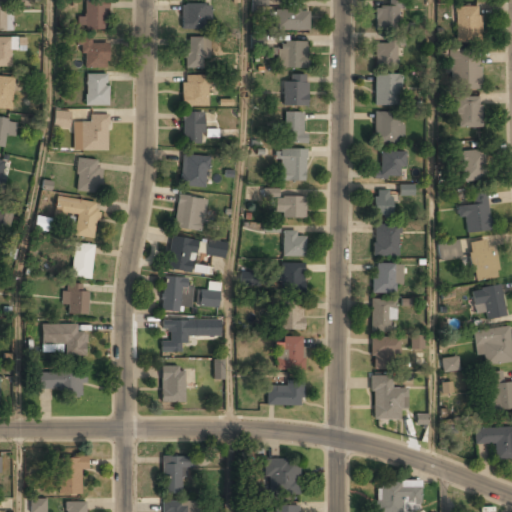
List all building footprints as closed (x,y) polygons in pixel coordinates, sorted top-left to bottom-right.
[(374,8),(374,30),(400,30),(400,0),(387,0),(387,8),(374,8)] [(107,30),(107,2),(84,2),(84,17),(77,17),(77,30),(107,30)] [(8,3),(0,3),(0,31),(8,31),(8,3)] [(209,5),(180,5),(180,31),(209,31),(209,5)] [(455,7),(455,43),(480,43),(480,7),(455,7)] [(272,32),(308,32),(308,12),(272,12),(272,32)] [(0,68),(11,68),(11,38),(0,38),(0,68)] [(107,44),(90,44),(90,38),(80,38),(80,69),(107,69),(107,44)] [(207,38),(182,38),(182,69),(207,69),(207,38)] [(305,69),(305,43),(276,43),(276,69),(305,69)] [(374,43),(374,67),(396,67),(396,43),(374,43)] [(479,89),(479,51),(450,51),(450,89),(479,89)] [(107,105),(107,74),(85,74),(84,105),(107,105)] [(305,106),(305,75),(283,75),(283,106),(305,106)] [(400,75),(373,75),(373,106),(400,106),(400,75)] [(12,78),(0,77),(0,109),(11,110),(12,78)] [(181,107),(206,107),(206,77),(181,77),(181,107)] [(480,98),(455,98),(455,129),(480,129),(480,98)] [(53,129),(68,128),(67,112),(52,113),(53,129)] [(303,144),(303,112),(283,112),(283,144),(303,144)] [(401,112),(373,112),(373,144),(401,144),(401,112)] [(200,145),(200,114),(181,114),(181,145),(200,145)] [(107,115),(88,115),(88,124),(71,124),(71,151),(107,151),(107,115)] [(0,147),(3,148),(4,137),(14,138),(15,120),(0,118),(0,147)] [(277,182),(305,182),(305,150),(277,150),(277,182)] [(484,181),(483,151),(457,152),(458,182),(484,181)] [(403,153),(378,153),(378,174),(403,174),(403,153)] [(180,187),(205,187),(205,157),(180,157),(180,187)] [(74,194),(99,194),(99,160),(74,160),(74,194)] [(413,185),(398,185),(399,196),(413,196),(413,185)] [(371,218),(390,218),(390,191),(371,191),(371,218)] [(464,219),(465,234),(489,232),(486,194),(472,195),(473,205),(456,207),(458,219),(464,219)] [(205,200),(177,196),(172,229),(200,233),(205,200)] [(305,218),(305,197),(274,197),(274,218),(305,218)] [(99,205),(56,198),(52,222),(63,224),(65,215),(75,216),(72,236),(93,240),(99,205)] [(47,232),(49,219),(35,216),(33,229),(47,232)] [(278,224),(262,224),(263,232),(278,232),(278,224)] [(373,257),(397,257),(397,226),(373,226),(373,257)] [(304,237),(294,237),(294,232),(280,232),(280,257),(304,257),(304,237)] [(166,270),(191,273),(195,241),(170,238),(166,270)] [(204,255),(223,258),(226,243),(207,240),(204,255)] [(439,261),(461,257),(457,240),(436,244),(439,261)] [(467,244),(473,282),(496,278),(489,240),(467,244)] [(89,280),(93,246),(73,244),(69,278),(89,280)] [(302,293),(302,264),(277,264),(277,293),(302,293)] [(371,294),(394,294),(394,265),(371,265),(371,294)] [(259,272),(239,272),(239,285),(258,286),(259,272)] [(189,310),(189,279),(161,279),(161,310),(189,310)] [(63,305),(66,305),(66,316),(85,316),(85,285),(63,285),(63,305)] [(505,317),(499,286),(470,291),(475,314),(481,313),(483,321),(505,317)] [(392,300),(369,300),(369,333),(392,333),(392,300)] [(302,330),(302,302),(279,302),(279,330),(302,330)] [(179,354),(179,345),(187,345),(187,337),(218,338),(218,321),(161,321),(161,338),(159,338),(159,354),(179,354)] [(75,325),(40,325),(40,346),(63,346),(63,358),(85,358),(85,333),(75,333),(75,325)] [(481,356),(482,367),(511,364),(507,328),(472,332),(474,357),(481,356)] [(422,349),(423,335),(410,335),(410,349),(422,349)] [(302,372),(302,337),(274,337),(274,372),(302,372)] [(370,369),(391,369),(391,358),(398,358),(398,338),(370,338),(370,369)] [(442,360),(442,372),(455,372),(456,360),(442,360)] [(159,367),(159,404),(182,404),(182,367),(159,367)] [(81,372),(36,372),(36,393),(81,393),(81,372)] [(511,383),(501,384),(500,373),(482,374),(484,412),(511,411),(511,383)] [(404,411),(404,388),(390,388),(390,377),(370,377),(370,421),(399,421),(399,411),(404,411)] [(440,399),(453,399),(452,382),(440,382),(440,399)] [(302,384),(265,384),(265,406),(302,406),(302,384)] [(511,460),(511,428),(473,430),(473,446),(494,445),(494,461),(511,460)] [(160,496),(184,496),(184,457),(160,457),(160,496)] [(58,496),(82,496),(82,458),(58,458),(58,496)] [(297,492),(297,460),(265,460),(265,492),(297,492)] [(375,485),(375,511),(418,511),(418,485),(375,485)] [(45,511),(45,498),(29,499),(29,511),(45,511)] [(64,511),(85,511),(85,503),(64,503),(64,511)] [(161,503),(161,511),(187,511),(187,503),(161,503)]
